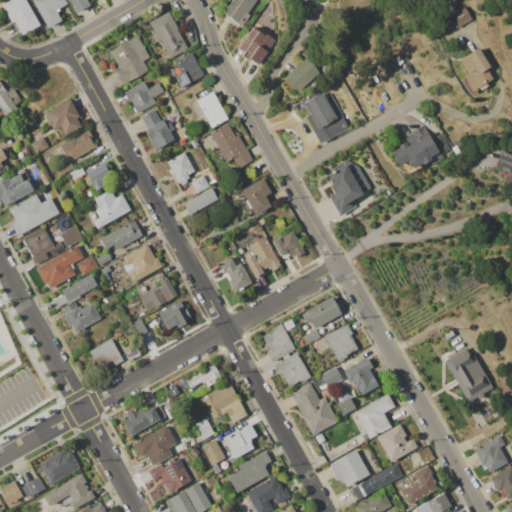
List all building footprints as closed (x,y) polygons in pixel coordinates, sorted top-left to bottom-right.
[(2,5),(10,0),(25,0),(40,25),(23,35),(14,19),(11,21),(2,5)] [(32,0),(65,0),(67,3),(59,8),(60,11),(57,12),(61,20),(48,28),(32,0)] [(69,0),(87,0),(90,5),(77,13),(69,0)] [(223,12),(232,0),(257,0),(247,13),(251,15),(242,26),(240,25),(238,28),(229,21),(231,18),(223,12)] [(449,15),(465,6),(472,19),(456,28),(449,15)] [(149,23),(168,12),(171,16),(171,19),(188,49),(171,58),(167,57),(164,52),(166,49),(154,28),(152,27),(149,23)] [(237,48),(253,27),(266,36),(267,34),(276,41),(258,65),(250,59),(249,60),(241,55),(243,53),(237,48)] [(116,71),(120,69),(113,57),(109,59),(105,52),(112,48),(113,50),(138,36),(149,57),(143,61),(148,70),(123,84),(116,71)] [(450,42),(460,36),(465,44),(455,50),(450,42)] [(459,60),(479,48),(490,67),(487,69),(493,79),(487,82),(489,85),(480,90),(478,87),(472,91),(465,78),(468,76),(459,60)] [(174,61),(190,52),(204,76),(180,88),(174,77),(173,78),(169,70),(176,66),(174,61)] [(393,58),(400,54),(405,62),(397,66),(393,58)] [(284,77),(307,57),(320,72),(297,92),(284,77)] [(0,76),(4,74),(13,86),(5,92),(17,108),(6,115),(0,106),(0,76)] [(124,92),(144,81),(148,89),(159,82),(164,91),(152,97),(155,103),(136,113),(133,107),(134,106),(131,100),(128,101),(124,92)] [(196,100),(213,91),(228,119),(211,128),(196,100)] [(305,116),(311,113),(304,102),(322,92),(323,95),(329,91),(342,114),(341,114),(349,128),(321,144),(305,116)] [(43,114),(70,99),(80,116),(77,118),(82,127),(65,136),(60,127),(52,131),(43,114)] [(144,130),(163,119),(166,125),(170,122),(173,128),(169,131),(174,140),(155,150),(144,130)] [(209,133),(227,123),(234,137),(238,135),(251,160),(237,168),(232,158),(225,162),(209,133)] [(391,151),(399,147),(398,145),(406,140),(404,137),(411,134),(410,133),(416,129),(423,125),(443,159),(433,165),(430,160),(423,164),(422,163),(412,169),(407,161),(399,165),(397,162),(396,163),(392,156),(393,155),(391,151)] [(13,131),(20,127),(25,135),(18,139),(13,131)] [(59,145),(88,129),(98,146),(72,160),(70,156),(66,158),(59,145)] [(31,143),(44,136),(49,146),(36,153),(31,143)] [(190,141),(195,139),(199,146),(194,149),(190,141)] [(437,146),(446,141),(450,149),(442,155),(437,146)] [(501,151),(511,155),(511,189),(501,186),(507,171),(494,167),(501,151)] [(167,162),(184,152),(194,171),(187,175),(189,178),(185,180),(187,182),(181,185),(180,183),(179,183),(178,182),(177,183),(175,179),(176,178),(173,173),(170,175),(167,171),(171,169),(167,162)] [(329,195),(335,192),(331,184),(332,183),(328,177),(329,177),(328,174),(344,165),(342,161),(346,159),(359,167),(371,188),(362,193),(363,194),(352,200),(356,206),(340,215),(329,195)] [(35,164),(39,161),(43,169),(39,171),(35,164)] [(58,168),(70,161),(74,168),(62,174),(58,168)] [(85,170),(96,164),(98,166),(105,162),(113,176),(103,181),(106,186),(96,191),(85,172),(86,172),(85,170)] [(69,173),(81,166),(85,174),(73,180),(69,173)] [(38,176),(47,171),(53,182),(44,187),(38,176)] [(0,180),(8,176),(10,179),(19,174),(23,181),(27,179),(34,190),(4,207),(0,199),(0,180)] [(191,182),(203,175),(209,186),(197,193),(191,182)] [(241,189),(263,178),(271,193),(265,195),(271,206),(255,215),(251,208),(248,210),(243,202),(247,200),(241,189)] [(182,204),(211,188),(218,199),(188,215),(182,204)] [(91,220),(98,216),(95,211),(97,210),(91,200),(110,190),(114,198),(122,194),(130,210),(95,229),(91,220)] [(8,210),(36,194),(41,203),(51,197),(60,213),(16,237),(9,224),(14,221),(8,210)] [(99,239),(134,220),(142,235),(115,250),(112,245),(104,249),(99,239)] [(59,234),(75,225),(79,232),(82,230),(84,233),(81,235),(82,239),(66,248),(59,234)] [(21,238),(43,226),(54,248),(45,253),(48,258),(34,265),(30,258),(32,257),(21,238)] [(272,241),(292,230),(305,253),(297,257),(295,253),(289,256),(286,251),(279,255),(272,241)] [(245,259),(250,256),(246,251),(248,250),(244,242),(257,235),(259,239),(266,236),(271,246),(270,247),(281,266),(273,270),(272,267),(263,272),(264,274),(255,278),(245,259)] [(121,258),(147,244),(155,258),(157,257),(162,266),(132,283),(127,275),(130,273),(121,258)] [(36,268),(77,245),(83,257),(71,264),(73,268),(72,269),(75,275),(64,281),(64,280),(49,288),(47,283),(45,284),(36,268)] [(95,258),(107,251),(111,259),(99,266),(95,258)] [(76,264),(91,255),(98,267),(83,276),(76,264)] [(218,265),(231,258),(235,265),(241,262),(252,282),(242,287),(243,289),(239,291),(239,290),(233,292),(227,280),(229,279),(225,271),(222,272),(218,265)] [(53,300),(64,294),(61,290),(91,274),(97,286),(57,307),(53,300)] [(158,282),(167,277),(177,296),(147,312),(138,297),(157,286),(158,288),(160,286),(158,282)] [(304,311),(332,296),(341,313),(314,329),(309,321),(305,323),(301,314),(305,312),(304,311)] [(168,307),(180,300),(184,308),(185,308),(191,317),(185,320),(186,323),(180,326),(178,324),(174,327),(169,318),(170,317),(167,312),(170,310),(168,307)] [(62,315),(65,314),(62,308),(74,301),(77,307),(80,306),(81,309),(92,303),(100,318),(83,327),(84,330),(76,334),(70,324),(68,326),(62,315)] [(152,314),(160,310),(168,325),(160,329),(152,314)] [(274,365),(284,359),(282,356),(272,362),(266,352),(269,350),(262,337),(268,333),(268,334),(271,333),(271,332),(273,330),(272,328),(281,323),(295,349),(288,353),(289,356),(297,352),(311,377),(297,384),(297,383),(289,388),(286,383),(285,384),(274,365)] [(324,337),(347,324),(352,334),(350,335),(358,348),(346,355),(347,357),(338,362),(324,337)] [(304,335),(316,328),(320,337),(308,343),(304,335)] [(114,334),(121,330),(124,334),(116,338),(114,334)] [(88,351),(111,338),(124,360),(100,373),(88,351)] [(444,360),(465,348),(474,363),(478,361),(492,388),(488,390),(489,392),(482,396),(481,395),(467,402),(444,360)] [(343,372),(367,359),(372,367),(369,369),(378,385),(361,394),(358,387),(356,388),(351,380),(349,381),(343,372)] [(184,380),(196,374),(196,372),(203,368),(204,370),(214,364),(222,379),(207,387),(204,383),(190,390),(184,380)] [(320,375),(335,366),(342,380),(328,388),(320,375)] [(206,394),(228,382),(247,415),(224,428),(217,415),(211,418),(201,400),(207,397),(206,394)] [(290,393),(309,382),(319,400),(324,397),(338,421),(313,435),(290,393)] [(334,399),(346,392),(348,397),(349,396),(356,409),(343,416),(336,404),(336,403),(334,399)] [(354,412),(387,394),(395,407),(383,413),(391,426),(369,439),(354,412)] [(123,424),(127,422),(126,420),(129,418),(126,413),(135,408),(137,412),(144,408),(146,411),(153,407),(158,405),(161,403),(163,407),(171,402),(178,415),(169,420),(167,415),(130,436),(123,424)] [(194,423),(205,417),(214,433),(198,443),(195,438),(200,435),(194,423)] [(375,436),(399,423),(405,436),(403,437),(406,441),(412,438),(417,447),(390,462),(375,436)] [(222,438),(238,429),(239,431),(251,424),(258,435),(250,439),(252,442),(250,442),(253,448),(234,459),(222,438)] [(133,443),(166,425),(176,443),(168,447),(172,455),(152,466),(146,454),(140,457),(133,443)] [(473,449),(500,435),(505,444),(499,447),(508,463),(501,466),(502,467),(494,472),(493,471),(489,473),(487,468),(484,470),(473,449)] [(201,446),(214,439),(225,458),(211,465),(201,446)] [(39,464),(45,461),(44,459),(61,450),(64,455),(70,451),(79,468),(50,484),(39,464)] [(327,465),(355,450),(369,475),(346,488),(342,479),(337,482),(327,465)] [(228,477),(240,471),(237,466),(253,457),(253,458),(265,451),(271,461),(265,464),(267,467),(264,468),(268,475),(236,493),(228,477)] [(149,471),(162,463),(163,467),(179,458),(191,481),(176,489),(177,490),(170,494),(164,482),(165,482),(161,476),(154,480),(149,471)] [(211,466),(216,463),(221,471),(215,474),(211,466)] [(350,489),(376,474),(374,469),(380,466),(382,471),(395,463),(402,475),(356,501),(356,500),(354,501),(348,490),(350,489)] [(489,477),(510,466),(511,466),(511,465),(511,497),(507,500),(502,489),(497,492),(489,477)] [(400,489),(417,480),(413,474),(428,466),(432,474),(431,475),(434,480),(436,482),(434,483),(438,489),(409,505),(400,489)] [(43,497),(52,492),(51,490),(56,487),(57,489),(60,487),(59,485),(82,473),(86,482),(83,483),(88,491),(91,489),(95,497),(72,510),(72,509),(66,511),(55,511),(53,511),(38,511),(40,510),(35,502),(43,497)] [(21,487),(26,484),(25,484),(38,477),(45,489),(32,496),(32,495),(27,498),(21,487)] [(255,511),(247,497),(248,496),(246,492),(274,477),(278,484),(280,483),(283,489),(285,488),(291,497),(276,505),(273,498),(268,500),(273,509),(267,511),(255,511)] [(0,491),(0,489),(4,487),(3,485),(7,483),(7,485),(14,481),(23,497),(19,498),(20,500),(14,504),(13,502),(7,505),(0,491)] [(165,501),(198,482),(212,506),(201,511),(173,511),(172,509),(170,510),(165,501)] [(355,511),(353,507),(382,491),(390,505),(377,511),(355,511)] [(410,511),(443,492),(451,506),(447,508),(448,510),(444,511),(410,511)] [(77,511),(89,506),(90,508),(101,502),(106,510),(102,511),(77,511)]
